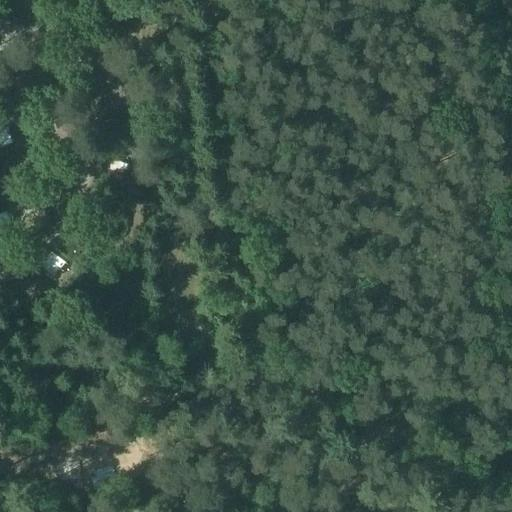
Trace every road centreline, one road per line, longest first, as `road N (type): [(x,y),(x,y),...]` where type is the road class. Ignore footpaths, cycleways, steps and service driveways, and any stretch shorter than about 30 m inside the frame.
road 1 (track): [(511,498),(282,378),(264,355),(206,0)]
road 2 (track): [(501,0),(511,407)]
road 3 (track): [(0,276),(22,269),(63,227),(79,186),(96,137),(96,0)]
